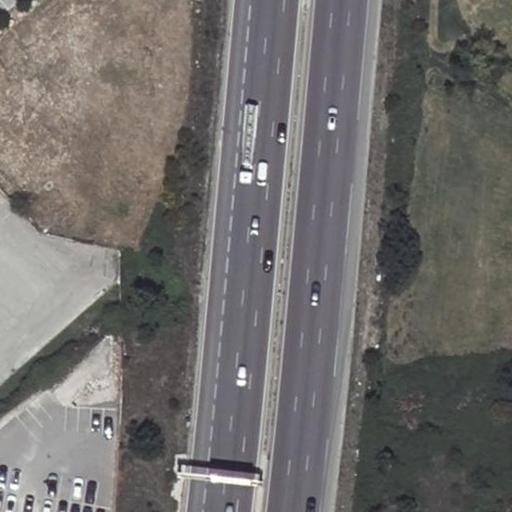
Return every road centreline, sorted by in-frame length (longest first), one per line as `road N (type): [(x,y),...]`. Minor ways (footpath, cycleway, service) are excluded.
road 1 (motorway): [(293,511),(348,0)]
road 2 (motorway): [(275,0),(220,511)]
